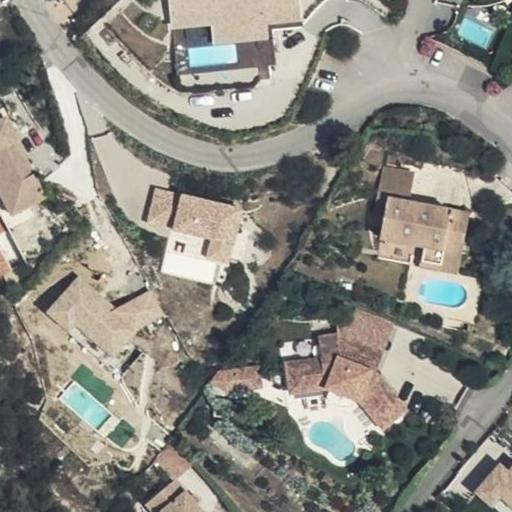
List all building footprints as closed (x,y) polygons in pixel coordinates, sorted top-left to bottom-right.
[(216,24),(218,45),(238,42),(268,40),(267,24),(301,22),(299,0),(232,0),(224,1),(223,0),(172,0),(176,28),(216,24)] [(268,40),(238,42),(241,69),(241,72),(272,69),(268,40)] [(16,143),(5,120),(0,122),(0,220),(1,223),(46,200),(34,177),(29,180),(10,146),(16,143)] [(34,177),(16,143),(10,146),(29,180),(34,177)] [(382,240),(426,248),(463,255),(470,215),(409,203),(414,175),(383,169),(374,217),(385,219),(382,240)] [(209,255),(235,259),(245,202),(155,187),(149,225),(213,235),(209,255)] [(463,255),(426,248),(423,266),(459,274),(463,255)] [(145,286),(124,310),(81,273),(49,309),(114,365),(166,304),(145,286)] [(330,388),(334,389),(355,396),(361,398),(385,426),(408,409),(375,371),(382,352),(336,335),(317,338),(320,359),(287,364),(291,391),(330,388)] [(226,369),(225,372),(215,383),(227,392),(267,386),(263,363),(226,369)] [(355,396),(334,389),(331,400),(333,406),(337,410),(342,412),(347,411),(352,409),(355,396)] [(479,492),(503,511),(511,511),(511,454),(479,492)] [(465,474),(457,485),(461,489),(470,479),(465,474)] [(148,503),(155,511),(204,511),(175,478),(148,503)]
